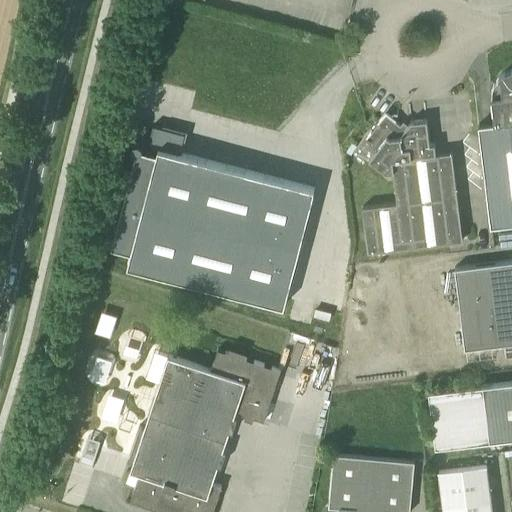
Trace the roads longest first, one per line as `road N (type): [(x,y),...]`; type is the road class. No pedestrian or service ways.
road 1 (primary): [(0,322),(78,0)]
road 2 (unclassified): [(405,0),(388,10),(378,34),(393,69),(417,77),(442,69),(458,36)]
